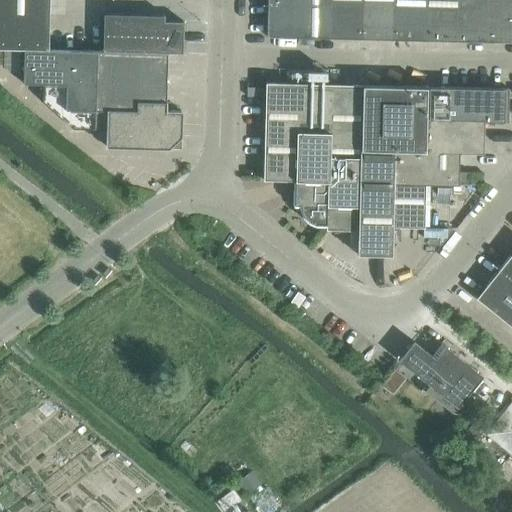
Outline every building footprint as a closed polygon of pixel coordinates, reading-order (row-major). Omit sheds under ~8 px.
[(0,0),(0,48),(47,50),(48,0),(0,0)] [(327,0),(266,0),(266,36),(327,38),(327,0)] [(327,0),(327,38),(359,38),(359,0),(327,0)] [(359,0),(359,38),(391,39),(391,0),(359,0)] [(391,0),(391,39),(423,40),(424,0),(391,0)] [(424,0),(423,40),(455,41),(456,0),(424,0)] [(511,0),(456,0),(455,41),(511,42),(511,0)] [(121,52),(122,15),(103,14),(102,52),(121,52)] [(142,15),(122,15),(121,52),(141,53),(142,15)] [(162,53),(163,22),(163,16),(142,15),(141,53),(162,53)] [(163,22),(162,53),(166,53),(182,54),(182,22),(163,22)] [(73,110),(72,129),(93,129),(93,52),(24,50),(23,83),(42,83),(42,100),(65,100),(65,109),(73,110)] [(93,52),(93,129),(105,130),(105,147),(168,149),(180,137),(181,111),(165,111),(165,102),(166,53),(162,53),(141,53),(121,52),(102,52),(95,51),(95,52),(93,52)] [(362,82),(376,83),(376,71),(362,70),(362,82)] [(264,83),(262,180),(294,181),(296,84),(264,83)] [(296,84),(294,181),(293,205),(300,205),(300,209),(303,216),(308,221),(314,224),(325,224),(328,85),(296,84)] [(358,230),(361,85),(328,85),(325,224),(325,229),(357,230),(358,230)] [(357,230),(356,254),(390,255),(391,226),(390,226),(391,183),(392,151),(424,152),(425,120),(425,87),(361,85),(358,230),(357,230)] [(483,122),(507,122),(508,89),(425,87),(425,120),(483,121),(483,122)] [(458,152),(458,153),(482,154),(483,122),(483,121),(425,120),(424,152),(458,152)] [(457,185),(458,153),(458,152),(424,152),(392,151),(391,183),(424,184),(424,185),(457,185)] [(390,226),(391,226),(423,227),(424,185),(424,184),(391,183),(390,226)] [(511,279),(511,251),(498,269),(511,279)] [(511,279),(498,269),(475,298),(511,327),(511,279)] [(444,346),(434,358),(410,339),(395,358),(456,407),(482,376),(444,346)] [(394,369),(382,384),(391,391),(402,378),(397,374),(399,372),(394,369)] [(511,405),(490,433),(511,451),(511,405)] [(232,488),(216,500),(223,510),(239,498),(232,488)]
